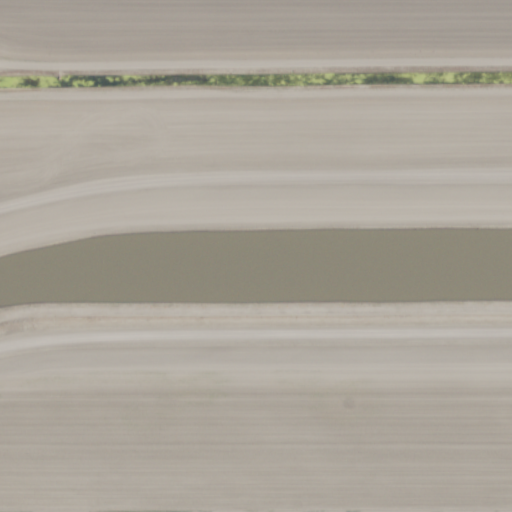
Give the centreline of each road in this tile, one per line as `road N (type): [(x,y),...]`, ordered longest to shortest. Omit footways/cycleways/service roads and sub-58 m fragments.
road 1 (track): [(0,210),(186,182),(511,178)]
road 2 (track): [(0,322),(511,317)]
